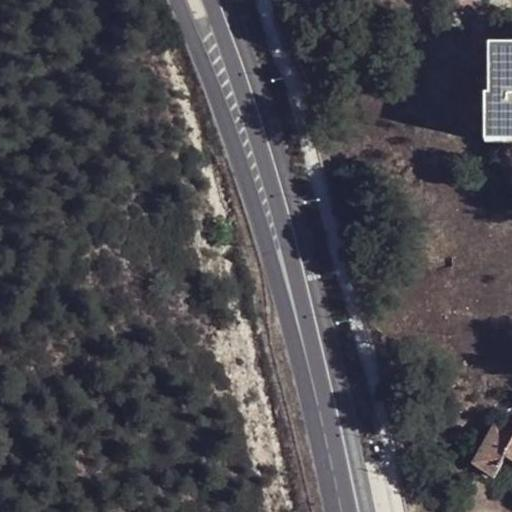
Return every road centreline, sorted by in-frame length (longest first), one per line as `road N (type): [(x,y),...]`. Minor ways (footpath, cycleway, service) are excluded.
road 1 (tertiary): [(174,0),(280,260)]
road 2 (tertiary): [(280,260),(276,204),(207,0)]
road 3 (tertiary): [(280,260),(341,511)]
